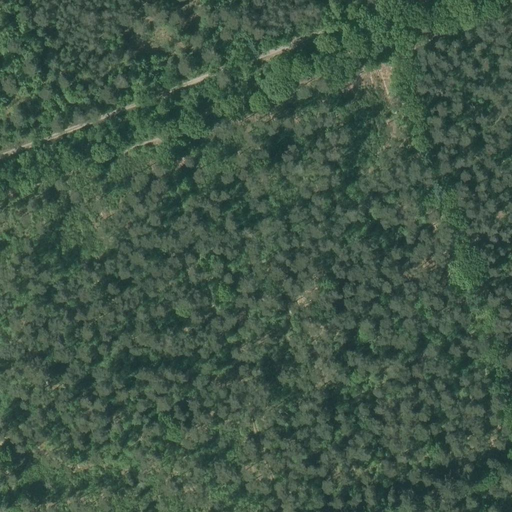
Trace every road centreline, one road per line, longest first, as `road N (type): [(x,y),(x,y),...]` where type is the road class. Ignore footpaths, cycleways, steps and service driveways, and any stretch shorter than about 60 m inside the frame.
road 1 (track): [(511,1),(0,197)]
road 2 (track): [(0,156),(408,0)]
road 3 (track): [(159,136),(282,511)]
road 4 (track): [(511,397),(394,46)]
road 5 (track): [(379,511),(511,468)]
